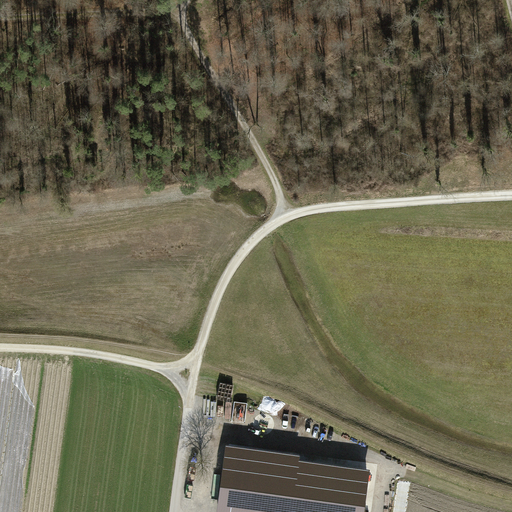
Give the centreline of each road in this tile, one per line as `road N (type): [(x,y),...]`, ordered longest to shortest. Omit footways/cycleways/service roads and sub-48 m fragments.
road 1 (track): [(185,426),(334,458),(363,450),(511,505)]
road 2 (track): [(283,218),(256,142),(184,25),(189,0)]
road 3 (track): [(511,195),(325,207),(283,218)]
road 4 (track): [(183,12),(0,19)]
road 5 (track): [(283,218),(247,246),(222,284),(195,359)]
road 6 (track): [(0,345),(157,367)]
